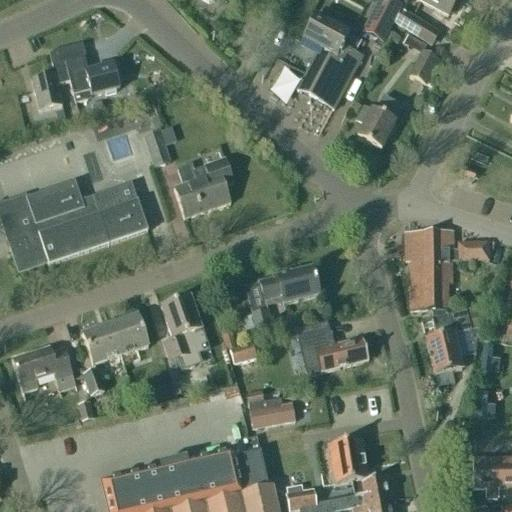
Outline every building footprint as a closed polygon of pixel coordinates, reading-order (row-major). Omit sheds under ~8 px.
[(382,0),(380,0),(362,35),(382,45),(400,10),(382,0)] [(412,0),(412,1),(447,19),(457,0),(412,0)] [(315,59),(296,94),(333,113),(361,60),(354,56),(360,44),(349,38),(334,30),(340,19),(323,10),(318,21),(316,20),(303,44),(318,53),(315,59)] [(401,14),(394,26),(432,49),(439,37),(401,14)] [(407,37),(402,47),(420,56),(421,54),(422,55),(426,47),(407,37)] [(85,61),(82,46),(49,55),(57,88),(69,85),(74,106),(87,103),(86,100),(118,92),(112,69),(86,75),(83,61),(85,61)] [(437,68),(439,64),(422,55),(421,54),(420,56),(407,80),(426,89),(437,68)] [(61,109),(53,76),(31,82),(39,115),(61,109)] [(372,114),(370,113),(361,108),(354,123),(362,128),(355,142),(380,154),(394,125),(402,109),(380,98),(372,114)] [(62,114),(55,116),(58,125),(65,124),(62,114)] [(159,134),(142,140),(153,171),(170,165),(159,134)] [(232,187),(224,163),(192,174),(190,167),(176,172),(182,189),(173,192),(183,223),(229,207),(223,190),(232,187)] [(81,205),(74,186),(25,203),(26,207),(0,216),(20,273),(46,264),(48,269),(147,235),(130,188),(81,205)] [(458,252),(452,253),(452,235),(404,236),(405,264),(409,264),(410,290),(409,290),(409,315),(447,314),(446,288),(450,288),(450,265),(488,264),(488,246),(458,246),(458,252)] [(318,299),(311,272),(275,281),(276,282),(258,286),(262,304),(264,310),(282,307),(282,308),(318,299)] [(199,333),(200,333),(189,301),(160,311),(171,343),(162,346),(168,365),(176,362),(180,374),(193,369),(190,359),(206,353),(199,333)] [(473,308),(465,314),(470,333),(482,330),(485,312),(476,310),(476,309),(473,308)] [(247,346),(274,340),(267,312),(250,317),(250,319),(241,321),(247,346)] [(436,341),(425,344),(433,379),(450,375),(460,373),(458,360),(454,347),(452,337),(470,333),(465,314),(446,318),(446,316),(444,317),(444,319),(431,322),(436,341)] [(109,329),(120,360),(147,350),(136,319),(109,329)] [(511,327),(508,327),(503,352),(511,353),(511,327)] [(120,360),(109,329),(81,339),(92,370),(120,360)] [(224,349),(234,346),(230,331),(220,334),(224,349)] [(320,377),(367,365),(361,342),(329,350),(330,353),(315,357),(320,377)] [(233,368),(255,362),(250,346),(228,352),(233,368)] [(50,357),(49,352),(11,364),(21,397),(36,392),(34,385),(53,378),(58,394),(75,389),(63,353),(50,357)] [(97,398),(103,396),(96,374),(88,376),(81,378),(89,400),(97,398)] [(166,377),(156,380),(159,390),(168,388),(166,377)] [(180,381),(169,384),(173,398),(184,395),(180,381)] [(259,406),(257,394),(245,396),(251,432),(294,425),(291,408),(281,409),(280,402),(259,406)] [(131,400),(121,403),(124,412),(133,410),(131,400)] [(88,405),(76,408),(80,425),(93,422),(88,405)] [(360,444),(327,449),(334,489),(352,486),(354,500),(362,499),(360,485),(367,484),(360,444)] [(276,511),(271,490),(267,491),(259,454),(231,461),(230,457),(186,467),(185,461),(158,468),(159,473),(123,482),(124,486),(105,491),(109,511),(276,511)] [(498,492),(511,491),(511,461),(471,461),(472,492),(486,492),(486,502),(498,501),(498,492)] [(364,510),(355,511),(395,511),(395,505),(394,503),(390,480),(367,484),(360,485),(362,499),(364,510)] [(287,499),(285,499),(287,511),(335,511),(334,504),(315,507),(313,495),(301,496),(300,490),(286,492),(287,499)] [(354,500),(334,504),(335,511),(355,511),(364,510),(362,499),(354,500)]
